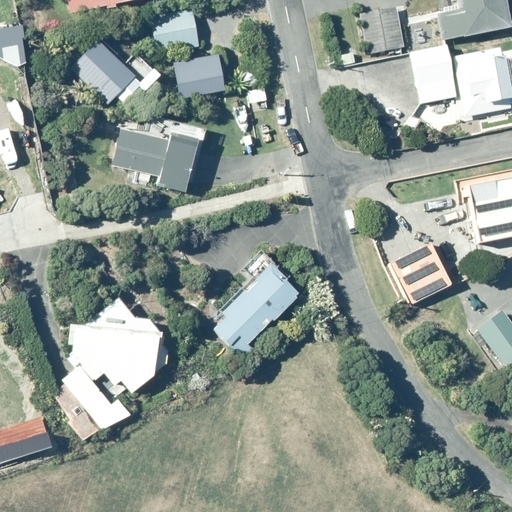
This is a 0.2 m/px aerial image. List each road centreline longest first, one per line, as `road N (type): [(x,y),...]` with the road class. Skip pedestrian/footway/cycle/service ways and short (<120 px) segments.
road 1 (residential): [(323,178),(348,279),(380,348),(430,419),(511,489)]
road 2 (residential): [(511,142),(323,178)]
road 3 (secondary): [(287,0),(323,178)]
